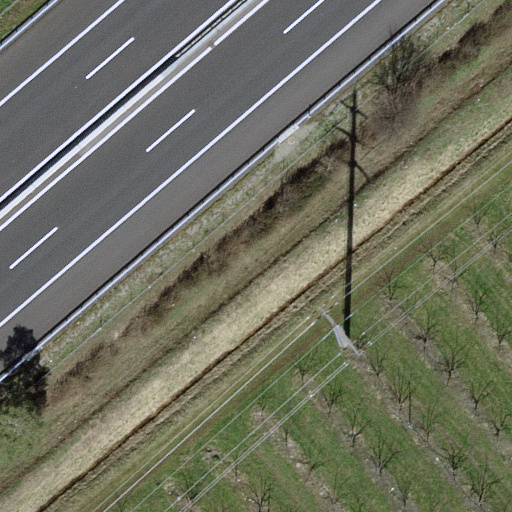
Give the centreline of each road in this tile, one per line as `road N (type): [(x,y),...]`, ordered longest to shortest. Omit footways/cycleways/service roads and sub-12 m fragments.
road 1 (motorway): [(0,278),(324,0)]
road 2 (motorway): [(177,0),(0,151)]
